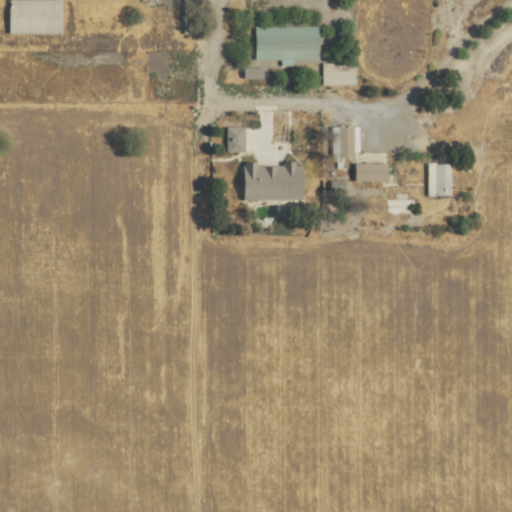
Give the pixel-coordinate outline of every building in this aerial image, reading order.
[(62,0),(10,0),(10,31),(62,31),(62,0)] [(255,27),(256,60),(281,59),(281,65),(294,65),(294,60),(320,59),(319,25),(255,27)] [(356,63),(321,62),(321,83),(356,84),(356,63)] [(264,67),(245,67),(245,77),(265,77),(264,67)] [(245,127),(226,127),(227,152),(245,151),(245,127)] [(355,181),(389,180),(389,162),(355,163),(355,181)] [(245,199),(305,200),(305,165),(256,164),(256,163),(246,163),(245,199)] [(451,196),(452,163),(427,163),(427,195),(451,196)] [(329,189),(345,189),(345,180),(329,179),(329,189)]
